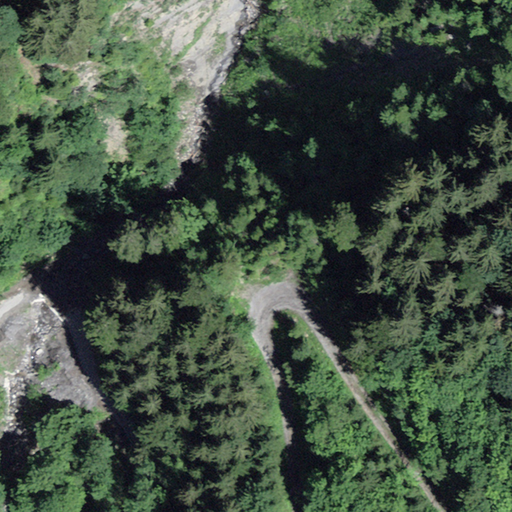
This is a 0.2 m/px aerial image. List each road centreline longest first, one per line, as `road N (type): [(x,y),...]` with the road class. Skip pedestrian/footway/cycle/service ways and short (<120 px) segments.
road 1 (track): [(302,511),(286,377),(259,308),(276,293),(310,295),(338,351),(450,511)]
road 2 (unclassified): [(0,310),(33,287),(51,285),(67,297),(123,421),(142,511)]
